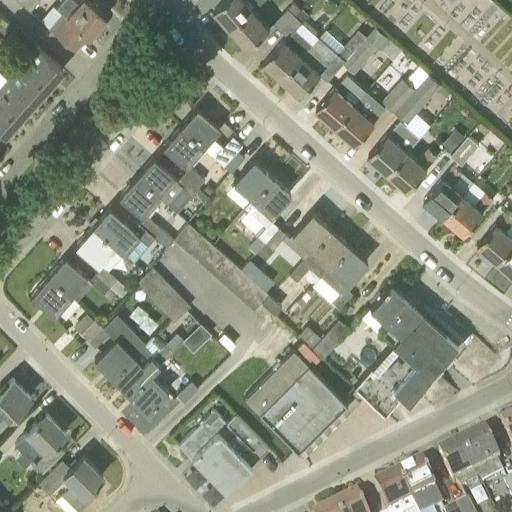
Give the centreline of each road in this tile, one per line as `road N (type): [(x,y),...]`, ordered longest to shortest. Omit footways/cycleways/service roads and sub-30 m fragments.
road 1 (residential): [(0,264),(162,72),(147,44),(121,46),(0,181)]
road 2 (residential): [(511,321),(203,52),(165,0)]
road 3 (residential): [(254,511),(511,381)]
road 4 (residential): [(0,311),(158,478)]
